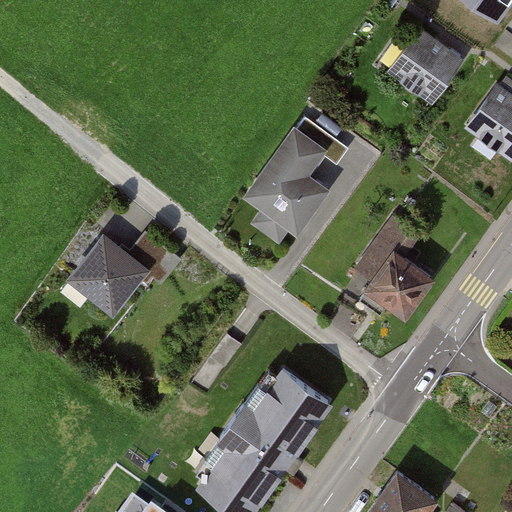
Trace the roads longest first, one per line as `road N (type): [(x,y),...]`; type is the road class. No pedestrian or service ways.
road 1 (tertiary): [(320,511),(428,361),(449,345)]
road 2 (track): [(0,75),(106,163)]
